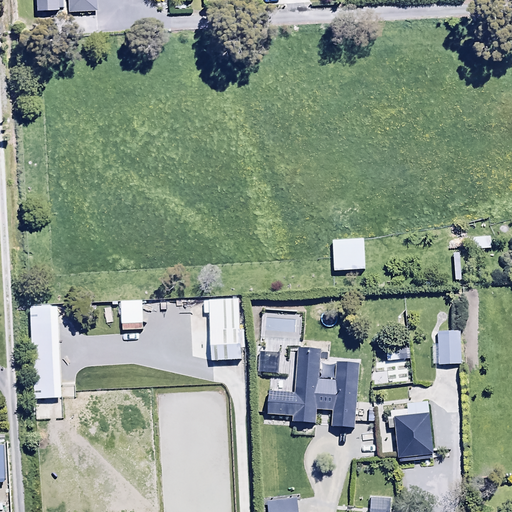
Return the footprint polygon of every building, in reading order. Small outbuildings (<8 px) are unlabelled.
[(35,0),(36,15),(56,15),(56,10),(63,10),(62,0),(35,0)] [(67,0),(67,15),(96,15),(96,0),(67,0)] [(364,242),(332,244),(333,276),(365,274),(364,242)] [(239,333),(238,304),(200,306),(200,318),(209,317),(211,366),(245,365),(244,333),(239,333)] [(52,311),(29,312),(33,404),(55,403),(52,311)] [(461,333),(437,333),(438,368),(462,368),(461,333)] [(397,460),(399,460),(399,465),(430,462),(429,455),(433,454),(429,418),(388,422),(389,432),(394,432),(397,460)]
